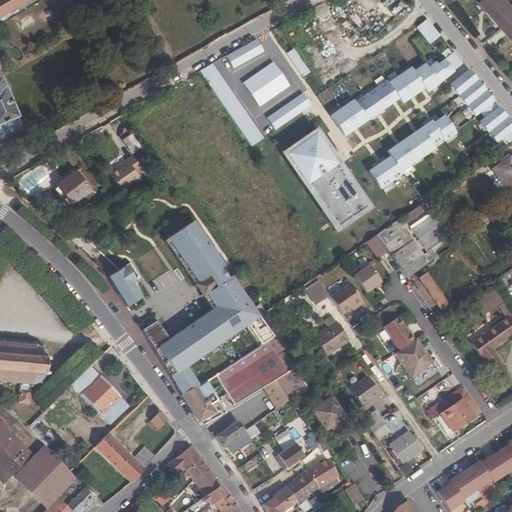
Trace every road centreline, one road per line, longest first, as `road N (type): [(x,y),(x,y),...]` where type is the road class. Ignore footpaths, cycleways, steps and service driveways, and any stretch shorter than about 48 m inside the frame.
road 1 (residential): [(0,174),(311,0)]
road 2 (residential): [(0,211),(74,275),(190,430)]
road 3 (residential): [(500,425),(396,280)]
